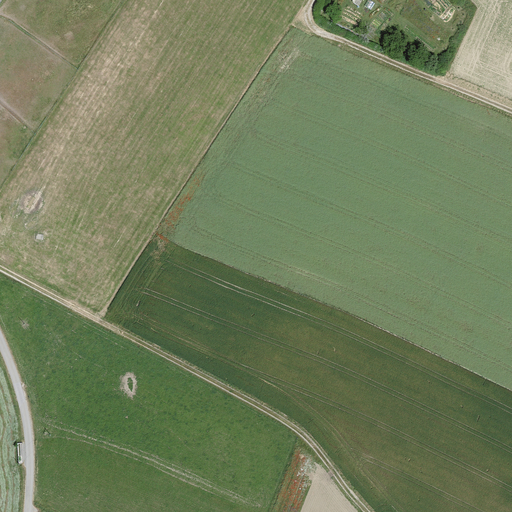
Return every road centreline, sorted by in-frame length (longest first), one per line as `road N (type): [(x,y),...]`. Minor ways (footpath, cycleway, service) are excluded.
road 1 (track): [(312,0),(313,27),(511,109)]
road 2 (track): [(28,511),(28,433),(0,337)]
